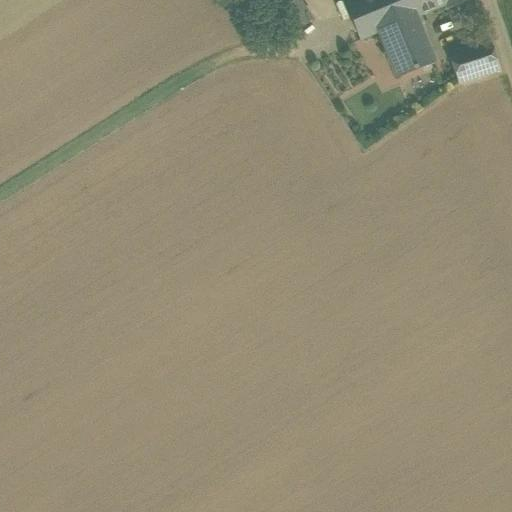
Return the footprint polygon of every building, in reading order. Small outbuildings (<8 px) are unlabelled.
[(302,0),(277,0),(275,1),(290,32),(312,21),(302,0)] [(441,0),(352,0),(345,3),(360,40),(378,33),(415,18),(444,6),(441,0)] [(466,0),(441,0),(444,6),(445,9),(466,0)] [(415,18),(378,33),(396,78),(433,62),(415,18)] [(489,40),(448,53),(458,84),(499,70),(489,40)]
